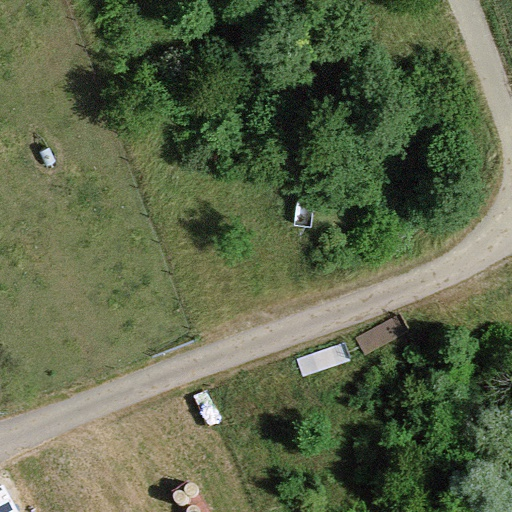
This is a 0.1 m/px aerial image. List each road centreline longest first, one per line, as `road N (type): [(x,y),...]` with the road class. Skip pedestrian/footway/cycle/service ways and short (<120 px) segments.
road 1 (track): [(0,441),(407,283),(499,244),(511,225)]
road 2 (track): [(511,144),(461,0)]
